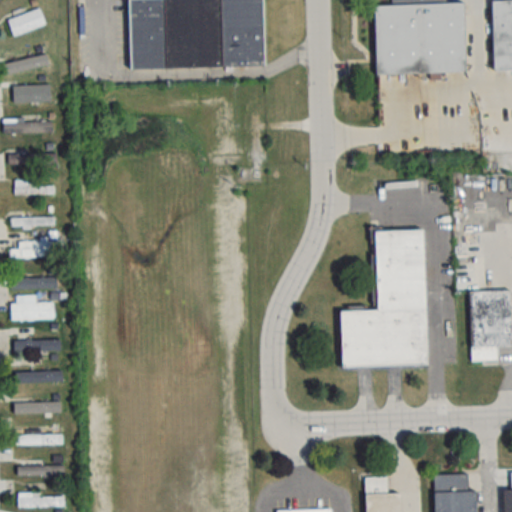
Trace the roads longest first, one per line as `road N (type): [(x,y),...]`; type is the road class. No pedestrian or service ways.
road 1 (residential): [(315,0),(321,204),(274,335),(274,390),(285,417)]
road 2 (residential): [(285,417),(312,427),(511,421)]
